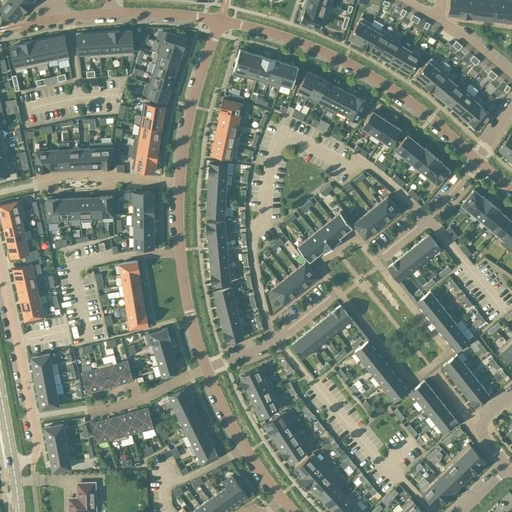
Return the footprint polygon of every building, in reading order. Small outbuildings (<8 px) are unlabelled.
[(24,12),(9,0),(6,0),(0,8),(5,11),(2,15),(8,20),(11,17),(15,21),(23,12),(24,12)] [(9,0),(24,12),(31,4),(26,0),(9,0)] [(306,4),(304,9),(328,16),(331,6),(314,0),(305,0),(304,4),(306,4)] [(460,15),(462,0),(450,0),(449,13),(460,15)] [(473,0),(462,0),(460,15),(471,17),(473,0)] [(482,18),(483,0),(473,0),(471,17),(472,16),(482,18)] [(483,0),(482,18),(492,19),(495,0),(483,0)] [(503,20),(506,0),(504,0),(495,0),(492,19),(493,19),(493,18),(503,20)] [(511,1),(506,0),(503,20),(511,21),(511,1)] [(328,17),(328,16),(304,9),(301,21),(307,23),(307,25),(313,26),(313,25),(322,27),(325,16),(328,17)] [(359,45),(372,22),(361,16),(349,37),(353,40),(353,41),(359,45)] [(372,22),(359,45),(360,44),(369,49),(382,28),(381,28),(383,25),(374,19),(372,22)] [(379,55),(392,34),(382,28),(369,49),(379,55)] [(112,56),(110,32),(110,30),(109,30),(109,32),(99,32),(101,56),(112,56)] [(121,30),(110,30),(110,32),(112,56),(122,55),(121,31),(121,30)] [(121,31),(122,55),(133,54),(132,30),(121,31)] [(160,41),(183,49),(187,37),(184,36),(184,35),(178,33),(178,35),(165,30),(161,41),(160,41)] [(90,57),(101,56),(99,32),(89,33),(90,57)] [(90,57),(89,33),(77,34),(78,55),(89,55),(89,57),(90,57)] [(392,34),(379,55),(389,61),(400,41),(391,36),(392,34)] [(58,58),(58,61),(69,58),(64,35),(53,37),(58,58)] [(47,61),(58,58),(53,37),(43,39),(47,61)] [(47,61),(43,39),(33,41),(32,40),(37,65),(48,63),(47,61)] [(27,68),(37,65),(32,40),(21,42),(22,44),(27,68)] [(183,49),(160,41),(156,51),(179,59),(182,49),(183,49)] [(401,42),(400,41),(389,61),(399,66),(398,68),(410,47),(409,49),(400,44),(401,42)] [(27,68),(22,44),(21,42),(21,43),(21,44),(10,46),(15,70),(27,68)] [(410,47),(398,68),(404,71),(405,70),(410,73),(421,53),(410,47)] [(244,78),(252,52),(240,49),(232,74),(244,78)] [(179,59),(156,51),(156,52),(158,53),(155,62),(176,69),(179,59)] [(256,80),(263,56),(252,52),(244,78),(245,78),(245,77),(246,77),(256,80)] [(263,56),(256,80),(267,83),(275,59),(263,56)] [(418,81),(424,85),(441,65),(431,57),(415,76),(420,79),(418,81)] [(267,83),(279,87),(286,63),(275,59),(267,83)] [(173,80),(173,79),(174,74),(176,69),(155,62),(152,73),(173,80)] [(298,66),(286,63),(279,87),(280,83),(292,87),(298,66)] [(449,72),(441,65),(424,85),(425,84),(434,91),(449,72)] [(306,98),(307,98),(318,76),(307,70),(297,91),(306,96),(307,97),(306,98)] [(434,91),(442,98),(455,83),(447,76),(450,73),(449,72),(434,91)] [(173,80),(152,73),(149,82),(149,83),(146,82),(170,90),(173,80)] [(328,81),(318,76),(307,98),(316,103),(328,81)] [(328,81),(316,103),(317,103),(319,100),(326,104),(327,104),(325,109),(326,109),(337,86),(328,82),(328,81)] [(166,101),(170,90),(146,82),(143,94),(166,101)] [(463,90),(455,83),(442,98),(451,106),(465,89),(465,88),(463,90)] [(335,114),(347,91),(337,86),(326,109),(335,114)] [(458,114),(459,114),(476,94),(475,94),(474,96),(465,89),(451,106),(459,113),(458,114)] [(347,91),(335,114),(336,114),(337,112),(345,116),(345,117),(346,117),(356,96),(356,95),(356,96),(347,91)] [(484,102),(476,94),(459,114),(464,119),(465,117),(469,120),(484,102)] [(356,96),(346,117),(356,122),(367,101),(356,96)] [(220,110),(242,115),(244,103),(223,98),(220,110)] [(143,102),(141,114),(163,117),(164,105),(143,102)] [(484,102),(469,120),(478,128),(491,113),(482,106),(485,102),(484,102)] [(240,125),(242,115),(220,110),(220,111),(221,111),(219,121),(240,125)] [(371,133),(382,116),(373,110),(362,127),(371,133)] [(141,114),(139,124),(161,128),(163,117),(141,114)] [(371,133),(380,139),(391,122),(382,116),(371,133)] [(311,124),(317,126),(319,121),(314,118),(311,124)] [(216,131),(238,136),(240,125),(219,121),(218,122),(216,131)] [(401,129),(391,122),(380,139),(390,145),(401,129)] [(161,128),(139,124),(138,135),(135,134),(135,135),(159,139),(161,128)] [(213,141),(213,142),(233,146),(235,136),(238,136),(216,131),(214,141),(213,141)] [(404,156),(416,141),(408,134),(395,149),(404,156)] [(511,134),(510,134),(499,149),(508,155),(511,149),(511,134)] [(157,149),(159,139),(135,135),(134,145),(158,149),(157,149)] [(0,151),(9,149),(7,142),(6,138),(0,139),(0,151)] [(416,141),(404,156),(412,163),(425,148),(425,147),(424,148),(416,141)] [(102,167),(101,142),(90,143),(91,167),(102,166),(102,167)] [(101,142),(102,167),(113,166),(112,142),(101,142)] [(233,146),(213,142),(211,153),(231,157),(233,146)] [(91,167),(90,143),(89,143),(90,148),(79,148),(80,167),(91,167)] [(132,156),(156,160),(158,149),(134,145),(132,156)] [(37,170),(48,169),(47,147),(36,148),(37,170)] [(59,168),(58,149),(48,150),(48,147),(47,147),(48,169),(49,169),(59,168)] [(69,149),(70,168),(80,167),(79,148),(69,149)] [(425,148),(412,163),(420,170),(433,154),(425,148)] [(9,150),(9,149),(0,151),(0,162),(7,161),(4,151),(9,150)] [(58,149),(59,168),(70,168),(69,149),(58,149)] [(420,170),(429,177),(442,161),(433,154),(420,170)] [(156,160),(132,156),(132,157),(134,157),(132,168),(135,169),(154,172),(156,160)] [(16,171),(9,173),(7,161),(0,162),(0,175),(4,175),(6,181),(18,178),(16,171)] [(437,184),(450,169),(442,162),(442,161),(429,177),(437,184)] [(227,174),(228,163),(210,162),(209,173),(227,174)] [(227,174),(209,173),(208,183),(226,184),(227,174)] [(226,184),(208,183),(208,193),(226,195),(226,184)] [(470,211),(483,195),(482,196),(474,189),(461,204),(470,211)] [(129,203),(154,203),(154,202),(153,202),(153,191),(129,191),(129,203)] [(208,193),(207,204),(225,205),(226,195),(208,193)] [(112,195),(101,196),(102,216),(114,215),(112,195)] [(379,202),(391,218),(400,210),(388,195),(379,202)] [(491,202),(483,195),(470,211),(478,218),(491,202)] [(90,197),(91,216),(102,216),(101,196),(90,197)] [(81,219),(80,197),(69,198),(70,220),(81,219)] [(80,197),(81,219),(81,217),(91,216),(90,197),(80,197)] [(0,203),(0,211),(1,215),(25,210),(22,198),(0,203)] [(59,223),(58,198),(47,199),(48,223),(59,223)] [(58,198),(59,223),(60,223),(60,220),(70,220),(69,198),(59,199),(59,198),(58,198)] [(379,202),(370,209),(383,224),(391,218),(379,202)] [(478,218),(487,225),(500,209),(491,202),(478,218)] [(154,214),(154,203),(129,203),(129,204),(134,204),(134,214),(131,214),(154,214)] [(303,211),(309,207),(306,203),(300,207),(303,211)] [(225,205),(207,204),(207,214),(225,215),(225,205)] [(374,231),(383,224),(370,209),(362,216),(374,231)] [(500,209),(487,225),(495,232),(508,217),(500,210),(500,209)] [(27,219),(25,210),(1,215),(3,225),(22,221),(27,219)] [(340,211),(331,218),(344,234),(353,227),(340,211)] [(132,225),(153,225),(153,214),(154,214),(131,214),(132,225)] [(365,238),(374,231),(362,216),(353,223),(365,238)] [(287,225),(292,220),(289,217),(284,221),(287,225)] [(511,229),(511,220),(508,217),(495,232),(503,239),(500,242),(507,247),(511,240),(511,236),(508,234),(511,229)] [(331,218),(323,225),(337,243),(341,239),(340,237),(344,234),(331,218)] [(3,225),(5,235),(25,230),(22,221),(27,220),(27,219),(22,221),(3,225)] [(208,232),(226,230),(225,219),(207,221),(208,232)] [(134,226),(134,236),(153,235),(153,225),(132,225),(132,226),(134,226)] [(328,249),(337,243),(323,225),(314,232),(328,249)] [(27,240),(25,230),(5,235),(8,245),(27,240)] [(208,232),(209,242),(227,240),(226,230),(208,232)] [(306,239),(318,254),(322,251),(324,253),(328,249),(314,232),(306,239)] [(420,241),(431,255),(440,248),(429,234),(420,241)] [(154,247),(153,235),(134,236),(134,248),(151,248),(154,247)] [(310,261),(318,254),(306,239),(297,246),(310,261)] [(24,253),(25,259),(38,256),(37,252),(36,249),(29,251),(27,240),(8,245),(10,256),(24,253)] [(227,240),(209,242),(210,252),(228,251),(227,240)] [(431,255),(420,241),(412,247),(423,261),(431,255)] [(279,246),(276,242),(271,246),(274,250),(279,246)] [(423,261),(412,247),(404,253),(416,267),(423,261)] [(210,252),(211,262),(228,261),(228,251),(210,252)] [(397,259),(396,260),(408,274),(410,272),(416,267),(404,253),(397,259)] [(41,259),(40,255),(38,256),(25,259),(27,265),(13,268),(15,279),(37,274),(35,264),(42,262),(41,259)] [(119,263),(121,274),(139,271),(137,260),(119,263)] [(408,274),(396,260),(388,266),(399,280),(408,274)] [(211,262),(212,273),(229,271),(228,261),(211,262)] [(305,261),(297,268),(309,283),(318,276),(305,261)] [(288,275),(301,290),(309,283),(297,268),(288,275)] [(121,274),(122,285),(140,282),(138,272),(139,272),(139,271),(121,274)] [(212,273),(213,283),(230,282),(229,271),(212,273)] [(18,289),(39,284),(37,274),(15,279),(18,289)] [(301,290),(288,275),(280,281),(292,297),(301,290)] [(292,297),(280,281),(271,288),(283,304),(292,297)] [(142,292),(140,282),(122,285),(124,295),(142,292)] [(20,299),(39,294),(37,285),(39,284),(18,289),(20,299)] [(231,286),(214,290),(216,301),(234,296),(231,286)] [(437,299),(430,290),(416,302),(423,310),(437,299)] [(124,295),(126,306),(144,303),(142,292),(124,295)] [(46,303),(41,304),(39,294),(20,299),(22,309),(46,303)] [(216,301),(219,310),(236,306),(234,296),(216,301)] [(437,299),(423,310),(429,318),(443,307),(437,299)] [(25,320),(49,314),(46,303),(22,309),(25,320)] [(145,313),(144,303),(126,306),(128,317),(146,314),(146,313),(145,313)] [(340,304),(332,311),(343,325),(352,319),(340,304)] [(219,311),(221,320),(227,319),(239,316),(236,306),(219,310),(219,311)] [(450,315),(443,307),(429,318),(436,326),(450,315)] [(335,332),(343,325),(332,311),(324,318),(335,332)] [(146,314),(128,317),(130,328),(148,325),(146,314)] [(450,315),(436,326),(442,334),(456,323),(450,315)] [(221,320),(224,330),(241,326),(239,316),(227,319),(221,320)] [(327,338),(335,332),(324,318),(316,324),(327,338)] [(478,319),(472,323),(476,328),(482,323),(478,319)] [(498,322),(493,326),(496,330),(501,326),(498,322)] [(448,342),(462,331),(456,323),(442,334),(448,342)] [(316,324),(308,330),(319,344),(327,338),(316,324)] [(241,326),(224,330),(226,341),(244,336),(241,326)] [(170,338),(167,327),(144,334),(147,345),(170,338)] [(311,351),(319,344),(308,330),(300,337),(311,351)] [(448,342),(455,350),(469,339),(462,331),(448,342)] [(311,351),(300,337),(292,343),(303,357),(311,351)] [(165,351),(172,349),(169,339),(170,339),(170,338),(147,345),(152,344),(155,354),(158,353),(165,351)] [(355,351),(361,359),(375,348),(369,340),(355,351)] [(511,346),(506,341),(498,349),(511,363),(511,346)] [(382,356),(375,348),(361,359),(368,367),(382,356)] [(160,364),(175,359),(172,349),(165,351),(158,353),(155,354),(158,364),(160,364)] [(33,367),(51,364),(49,353),(31,357),(33,367)] [(450,373),(464,362),(457,354),(443,365),(450,373)] [(388,364),(382,356),(368,367),(374,375),(388,364)] [(175,359),(160,364),(158,364),(161,375),(179,370),(175,359)] [(118,363),(116,363),(122,383),(133,380),(127,360),(118,363)] [(105,363),(104,363),(110,386),(122,383),(116,363),(112,364),(111,361),(105,363)] [(464,362),(450,373),(456,381),(470,370),(464,362)] [(94,369),(93,369),(99,389),(110,386),(104,363),(97,365),(97,368),(94,369)] [(53,374),(51,364),(33,367),(35,377),(53,374)] [(388,364),(374,375),(380,383),(394,372),(388,364)] [(245,387),(268,376),(263,365),(241,376),(243,380),(242,381),(245,387)] [(93,369),(82,372),(87,393),(99,389),(93,369)] [(462,389),(477,378),(470,370),(456,381),(462,389)] [(394,372),(380,383),(387,391),(401,380),(394,372)] [(53,374),(35,377),(37,387),(55,384),(53,374)] [(268,376),(245,387),(246,387),(251,396),(273,385),(268,376)] [(462,389),(469,397),(483,386),(477,378),(462,389)] [(387,391),(393,400),(407,388),(401,380),(387,391)] [(424,380),(410,391),(417,399),(431,388),(424,380)] [(57,394),(55,384),(37,387),(39,397),(57,394)] [(254,406),(277,395),(273,385),(251,396),(255,405),(254,406)] [(476,405),(490,394),(483,386),(469,397),(476,405)] [(168,395),(173,405),(189,397),(184,387),(168,395)] [(437,396),(431,388),(417,399),(423,407),(437,396)] [(39,397),(41,408),(59,404),(57,394),(39,397)] [(283,406),(277,395),(254,406),(260,417),(283,406)] [(437,396),(423,407),(430,415),(444,404),(437,396)] [(194,407),(189,397),(173,405),(178,415),(194,407)] [(305,412),(309,408),(304,403),(301,407),(305,412)] [(444,404),(430,415),(436,423),(450,412),(444,404)] [(148,407),(137,410),(142,431),(145,430),(153,427),(148,407)] [(199,417),(194,407),(178,415),(183,425),(199,417)] [(309,417),(313,413),(309,408),(305,412),(309,417)] [(137,410),(125,413),(131,434),(135,433),(142,431),(137,410)] [(264,424),(271,434),(292,420),(285,410),(264,424)] [(443,432),(457,420),(450,412),(436,423),(443,432)] [(125,413),(114,416),(120,439),(124,439),(128,437),(127,434),(131,434),(125,413)] [(114,416),(103,419),(108,440),(111,439),(113,438),(114,441),(120,439),(114,416)] [(183,425),(187,435),(204,427),(199,417),(183,425)] [(103,419),(92,422),(97,443),(108,440),(103,419)] [(292,421),(292,420),(271,434),(271,435),(272,434),(277,443),(296,430),(295,430),(293,431),(293,430),(288,423),(292,421)] [(63,423),(45,427),(47,438),(65,435),(63,423)] [(323,426),(322,425),(319,428),(323,433),(327,430),(323,426)] [(208,436),(204,427),(187,435),(192,444),(208,436)] [(296,430),(277,443),(283,451),(282,452),(302,439),(296,430)] [(429,437),(425,432),(421,436),(424,441),(429,437)] [(451,433),(446,437),(450,441),(455,436),(451,433)] [(67,445),(65,435),(47,438),(49,449),(67,445)] [(213,446),(208,436),(192,444),(197,454),(213,446)] [(302,439),(282,452),(286,458),(287,457),(290,462),(306,451),(300,441),(302,440),(302,439)] [(477,470),(481,466),(480,465),(482,463),(485,460),(468,443),(459,451),(477,470)] [(435,447),(430,452),(434,456),(439,451),(442,448),(438,444),(435,447)] [(69,456),(67,445),(49,449),(51,459),(69,456)] [(339,445),(335,448),(339,453),(343,450),(339,445)] [(214,446),(213,446),(197,454),(202,464),(219,456),(214,446)] [(473,473),(477,470),(459,451),(451,458),(468,476),(472,472),(473,473)] [(301,478),(321,461),(313,452),(294,469),(302,477),(301,478)] [(429,460),(434,456),(430,452),(426,456),(429,460)] [(69,456),(51,459),(53,470),(71,467),(69,456)] [(344,460),(349,465),(353,461),(348,456),(344,460)] [(444,466),(461,484),(468,476),(451,458),(444,466)] [(328,469),(321,461),(301,478),(309,486),(328,469)] [(420,462),(415,467),(418,470),(423,466),(420,462)] [(453,491),(461,484),(444,466),(443,466),(445,468),(437,475),(453,491)] [(414,475),(418,470),(415,467),(410,471),(414,475)] [(310,486),(316,494),(335,477),(328,469),(309,486),(309,487),(310,486)] [(232,475),(223,481),(239,503),(248,496),(232,475)] [(453,491),(437,475),(430,482),(428,480),(428,481),(446,499),(450,496),(449,495),(449,494),(453,491)] [(343,485),(335,477),(316,494),(317,494),(318,493),(324,501),(343,485)] [(226,486),(217,492),(230,509),(239,503),(223,481),(223,482),(226,486)] [(446,499),(428,481),(420,489),(436,507),(441,502),(442,503),(446,499)] [(78,498),(69,498),(69,511),(95,511),(95,482),(77,483),(78,498)] [(343,485),(324,501),(332,509),(350,493),(350,492),(346,495),(340,489),(339,488),(343,485)] [(394,489),(390,493),(393,497),(398,492),(394,489)] [(217,492),(209,498),(218,511),(226,511),(230,509),(217,492)] [(344,511),(357,501),(350,493),(332,509),(334,511),(344,511)] [(389,501),(393,497),(390,493),(385,498),(389,501)] [(205,511),(218,511),(209,498),(200,505),(205,511)] [(402,506),(407,511),(424,511),(410,498),(402,506)] [(361,511),(363,511),(356,503),(357,501),(344,511),(361,511)]
